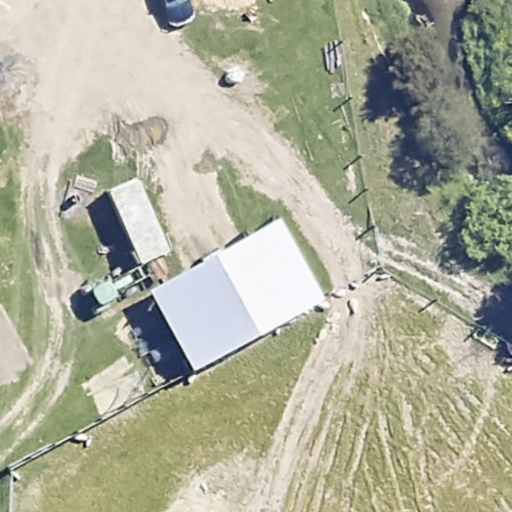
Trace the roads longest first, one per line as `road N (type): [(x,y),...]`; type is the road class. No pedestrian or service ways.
road 1 (track): [(111,0),(162,89),(331,242),(375,321),(424,359),(511,405)]
road 2 (track): [(511,324),(402,254),(338,253)]
